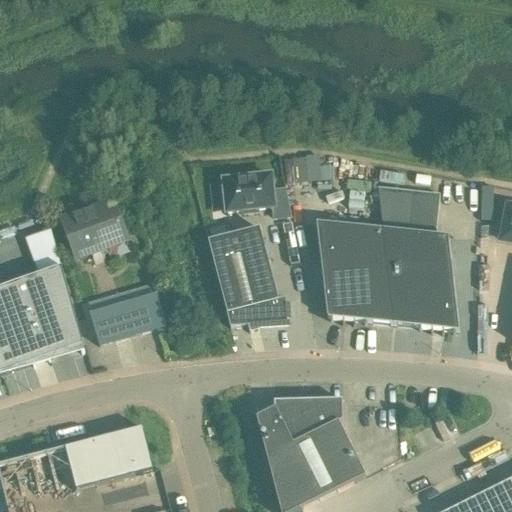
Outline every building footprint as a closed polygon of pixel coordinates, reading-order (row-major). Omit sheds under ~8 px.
[(239,181),(224,183),(224,185),(227,213),(227,215),(242,213),(259,211),(273,210),(274,221),(290,219),(284,192),(273,193),(271,178),(256,180),(251,177),(247,177),(242,178),(239,181)] [(383,234),(317,227),(328,322),(460,336),(449,240),(436,239),(440,197),(414,195),(378,191),(383,234)] [(86,251),(88,256),(106,249),(104,244),(124,237),(116,214),(107,218),(103,208),(83,215),(85,218),(76,221),(80,234),(70,238),(76,255),(86,251)] [(500,224),(497,238),(502,239),(502,243),(511,244),(511,210),(509,209),(505,225),(500,224)] [(260,231),(209,244),(230,330),(248,329),(249,335),(251,335),(250,331),(257,329),(258,331),(259,331),(258,329),(287,327),(286,302),(275,302),(274,285),(270,285),(269,268),(260,231)] [(4,291),(0,292),(0,378),(32,367),(33,369),(35,369),(34,365),(48,361),(49,364),(50,363),(50,361),(80,350),(82,356),(85,355),(62,270),(39,278),(4,291)] [(158,299),(91,319),(99,348),(166,329),(158,299)] [(275,412),(257,421),(280,511),(301,511),(365,480),(339,427),(343,425),(343,403),(310,404),(310,401),(301,401),(301,404),(274,405),(275,412)] [(143,431),(65,451),(76,494),(154,474),(143,431)] [(511,511),(511,482),(452,511),(511,511)]
